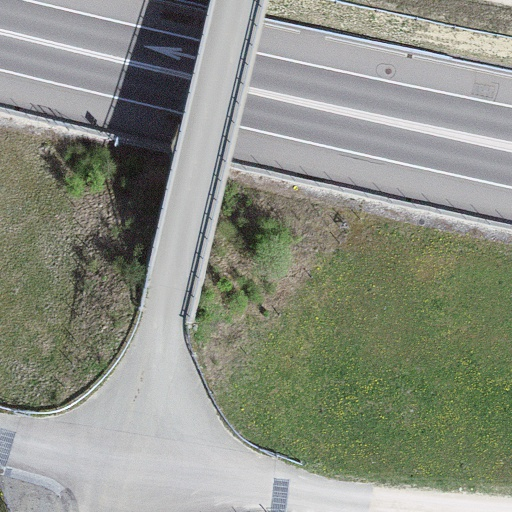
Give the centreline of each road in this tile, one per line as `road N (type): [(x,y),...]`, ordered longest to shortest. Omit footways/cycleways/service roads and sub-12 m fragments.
road 1 (track): [(235,0),(110,511)]
road 2 (trunk): [(0,30),(511,145)]
road 3 (track): [(511,511),(123,468),(0,439)]
